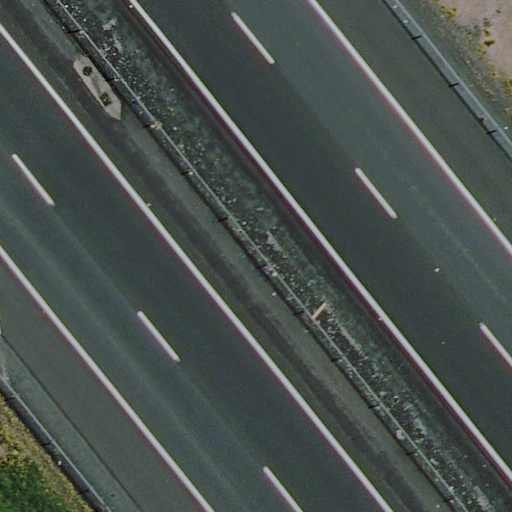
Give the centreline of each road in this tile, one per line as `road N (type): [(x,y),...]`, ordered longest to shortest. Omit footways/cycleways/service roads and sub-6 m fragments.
road 1 (motorway): [(216,0),(511,368)]
road 2 (motorway): [(272,511),(0,171)]
